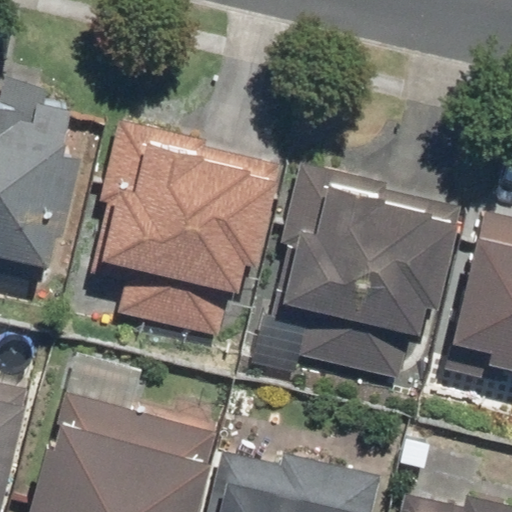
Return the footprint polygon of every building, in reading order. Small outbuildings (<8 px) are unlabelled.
[(0,272),(37,281),(74,106),(21,95),(19,106),(0,102),(0,272)] [(274,153),(110,115),(74,270),(116,280),(109,311),(213,335),(231,259),(248,263),(274,153)] [(292,161),(245,360),(301,373),(305,358),(393,379),(410,304),(430,308),(456,200),(292,161)] [(511,214),(469,205),(431,365),(495,380),(499,365),(511,368),(511,214)] [(0,455),(16,383),(0,379),(0,455)] [(187,511),(210,428),(47,385),(12,511),(187,511)] [(211,447),(195,511),(367,511),(377,472),(275,449),(273,461),(211,447)] [(395,491),(390,511),(511,511),(511,505),(455,492),(452,504),(395,491)]
